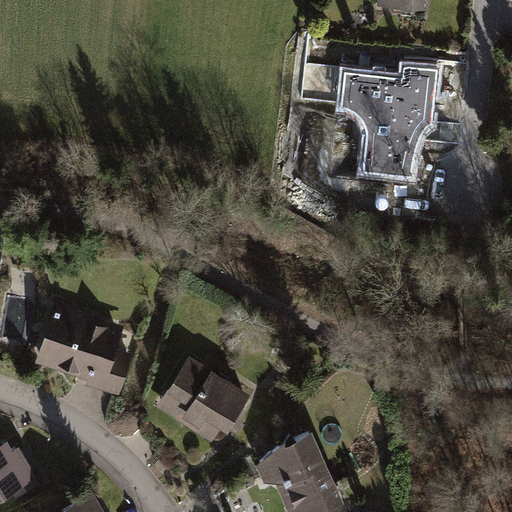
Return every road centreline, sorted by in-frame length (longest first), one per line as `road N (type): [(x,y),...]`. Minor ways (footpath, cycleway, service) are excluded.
road 1 (residential): [(0,389),(69,419),(119,456),(164,511)]
road 2 (residential): [(468,184),(488,0)]
